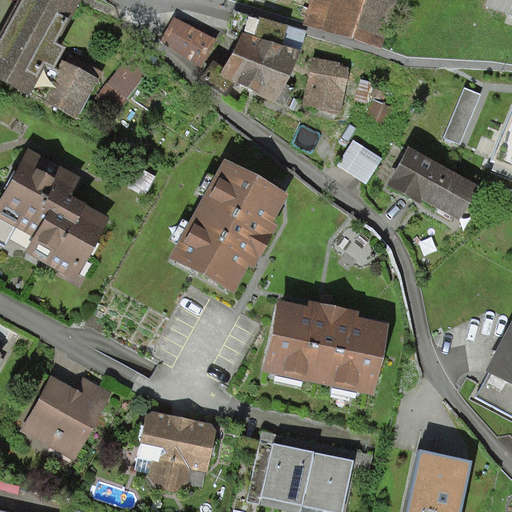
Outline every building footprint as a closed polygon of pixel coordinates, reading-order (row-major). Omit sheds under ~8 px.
[(0,77),(43,100),(46,102),(76,117),(99,74),(68,58),(62,68),(60,66),(56,72),(49,68),(58,51),(49,46),(72,3),(65,0),(20,0),(3,33),(0,39),(0,77)] [(311,0),(304,21),(374,45),(389,0),(311,0)] [(511,0),(488,0),(486,6),(511,15),(511,0)] [(211,65),(201,80),(224,96),(232,83),(249,90),(282,107),(291,90),(282,83),(295,56),(301,35),(233,13),(227,35),(238,42),(221,71),(211,65)] [(213,43),(172,20),(159,42),(200,66),(213,43)] [(111,83),(102,102),(118,111),(151,66),(133,52),(111,83)] [(346,67),(311,63),(302,107),(337,114),(346,67)] [(478,96),(461,89),(441,138),(458,145),(478,96)] [(104,110),(88,102),(78,124),(94,130),(104,110)] [(511,105),(488,163),(491,164),(488,172),(509,180),(511,172),(511,105)] [(378,160),(353,143),(336,166),(364,181),(378,160)] [(417,196),(454,218),(467,195),(470,189),(406,154),(388,186),(414,201),(417,196)] [(28,158),(0,208),(0,244),(4,246),(17,224),(38,236),(34,244),(49,252),(45,259),(71,273),(100,222),(63,201),(60,200),(70,182),(28,158)] [(224,169),(175,260),(227,287),(242,261),(247,264),(251,256),(267,228),(261,225),(276,198),(224,169)] [(278,309),(265,368),(279,371),(277,384),(297,388),(300,376),(330,382),(327,396),(348,400),(351,387),(366,390),(378,331),(348,325),(349,318),(318,312),(309,310),(308,315),(278,309)] [(511,329),(511,330),(489,371),(511,382),(511,329)] [(511,382),(489,371),(475,398),(511,417),(511,382)] [(52,382),(24,430),(73,454),(98,408),(73,394),(52,382)] [(150,415),(145,419),(137,459),(151,461),(150,477),(158,490),(172,493),(185,483),(188,470),(204,472),(211,432),(209,428),(179,421),(150,415)] [(291,450),(270,445),(258,500),(299,508),(310,454),(291,450)] [(416,453),(402,511),(456,511),(468,464),(416,453)] [(330,458),(310,454),(299,508),(316,511),(340,511),(351,462),(330,458)]
